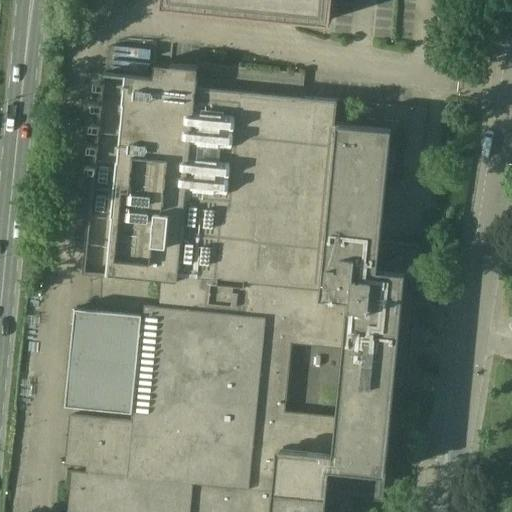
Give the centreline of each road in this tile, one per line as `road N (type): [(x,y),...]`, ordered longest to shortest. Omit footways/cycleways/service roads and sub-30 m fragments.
road 1 (tertiary): [(444,511),(511,97)]
road 2 (primary): [(0,313),(17,135)]
road 3 (primary): [(17,135),(39,0)]
road 4 (primary): [(23,0),(17,135)]
